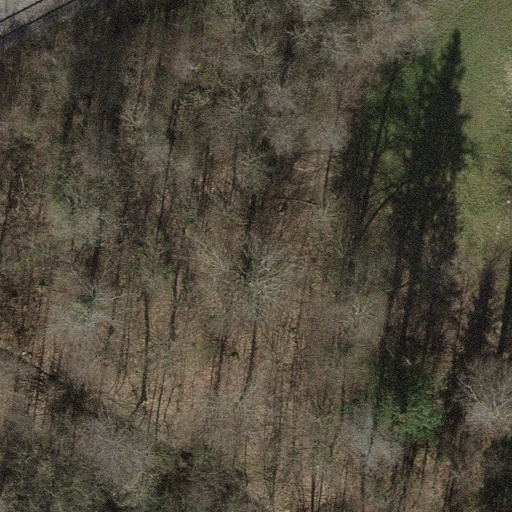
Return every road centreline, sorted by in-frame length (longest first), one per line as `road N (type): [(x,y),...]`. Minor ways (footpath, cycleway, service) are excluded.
road 1 (track): [(511,354),(317,178),(374,78)]
road 2 (track): [(0,269),(42,263),(225,176),(317,178)]
